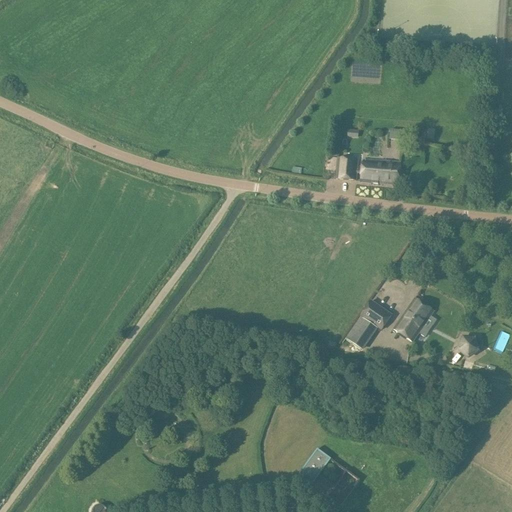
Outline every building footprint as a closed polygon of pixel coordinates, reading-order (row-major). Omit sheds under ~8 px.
[(338,158),(336,179),(356,181),(357,173),(361,173),(360,183),(399,186),(401,163),(363,159),(362,166),(358,166),(358,159),(338,158)] [(415,299),(393,330),(412,343),(419,334),(425,338),(436,321),(431,317),(434,312),(415,299)] [(371,303),(361,317),(381,332),(391,317),(371,303)] [(475,340),(463,339),(459,350),(468,358),(478,351),(475,340)] [(298,475),(312,485),(331,459),(317,449),(298,475)]
